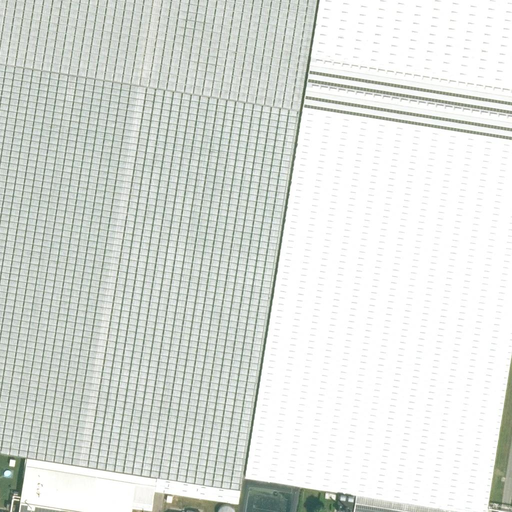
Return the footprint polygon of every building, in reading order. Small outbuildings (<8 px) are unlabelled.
[(0,0),(0,450),(27,455),(157,475),(240,488),(299,108),(316,0),(0,0)] [(511,0),(319,0),(302,109),(282,235),(245,476),(356,493),(474,511),(485,511),(490,486),(511,345),(511,0)] [(240,488),(157,475),(27,455),(20,499),(21,499),(18,511),(130,511),(132,503),(152,506),(155,488),(238,501),(240,488)] [(347,511),(352,511),(355,494),(339,491),(336,510),(347,511)] [(474,511),(356,493),(354,507),(353,511),(474,511)]
